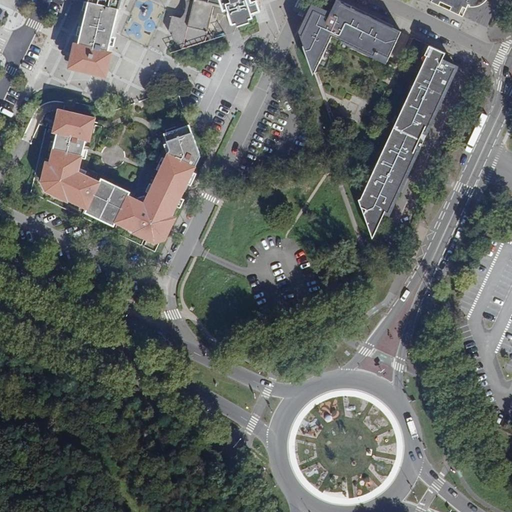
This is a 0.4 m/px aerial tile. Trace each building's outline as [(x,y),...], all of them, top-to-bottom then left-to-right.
[(90,0),(90,2),(119,10),(121,10),(123,0),(90,0)] [(185,0),(187,4),(187,6),(186,11),(184,16),(183,19),(173,17),(170,33),(173,34),(173,36),(174,40),(179,44),(182,51),(204,43),(213,5),(224,7),(225,10),(231,8),(236,24),(254,17),(250,5),(259,2),(257,0),(185,0)] [(325,14),(314,9),(312,13),(311,13),(307,21),(301,34),(314,73),(332,34),(388,60),(388,59),(401,31),(337,0),(331,13),(327,11),(325,14)] [(432,0),(432,1),(440,5),(441,1),(452,6),(451,10),(460,14),(463,6),(467,8),(469,5),(470,0),(432,0)] [(441,1),(440,5),(451,10),(452,6),(441,1)] [(119,10),(90,2),(74,65),(104,72),(119,10)] [(441,61),(445,53),(429,45),(425,55),(427,55),(361,198),(359,198),(372,237),(381,210),(385,212),(395,189),(397,190),(404,176),(403,175),(416,149),(417,149),(426,132),(425,131),(437,104),(439,105),(446,90),(444,90),(455,68),(441,61)] [(155,240),(162,238),(186,187),(179,183),(188,166),(194,169),(198,161),(191,159),(196,149),(188,127),(164,136),(170,152),(162,169),(144,205),(74,179),(75,175),(77,176),(80,164),(81,164),(83,156),(82,156),(88,130),(59,123),(45,183),(48,190),(69,200),(68,202),(134,233),(135,231),(155,240)] [(194,169),(188,166),(179,183),(186,187),(194,169)] [(413,256),(418,259),(422,250),(417,247),(413,256)]
